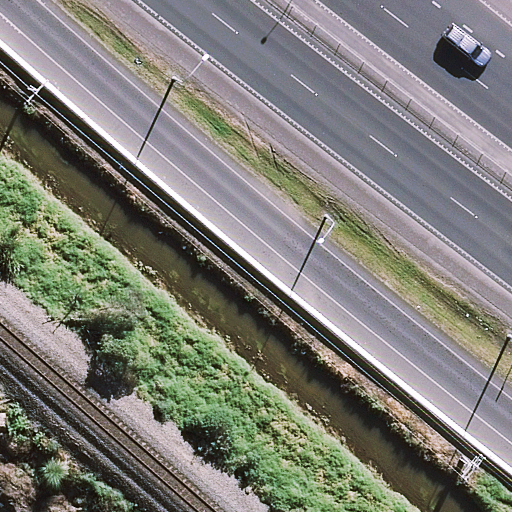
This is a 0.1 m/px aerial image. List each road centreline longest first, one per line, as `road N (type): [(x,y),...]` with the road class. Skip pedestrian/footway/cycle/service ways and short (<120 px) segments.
road 1 (motorway): [(511,416),(15,0)]
road 2 (motorway): [(511,239),(206,0)]
road 3 (motorway): [(373,0),(511,93)]
